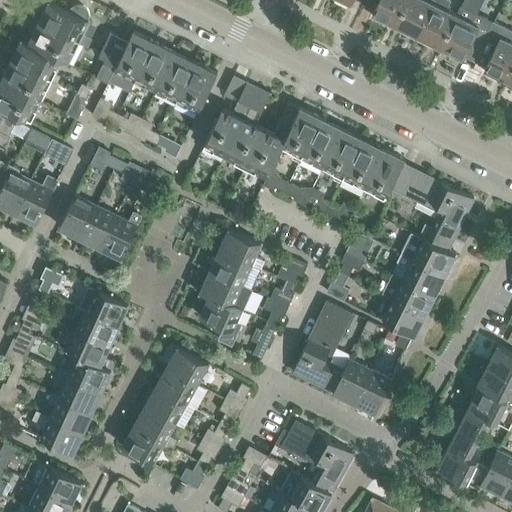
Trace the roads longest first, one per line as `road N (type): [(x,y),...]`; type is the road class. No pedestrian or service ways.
road 1 (residential): [(511,168),(178,0)]
road 2 (residential): [(146,299),(158,224),(180,169),(91,129),(32,252)]
road 3 (residential): [(384,448),(446,365),(511,248)]
road 4 (residential): [(271,384),(329,237),(269,202)]
road 5 (residential): [(114,466),(101,442),(161,316)]
road 6 (residential): [(198,511),(271,384)]
road 7 (residential): [(271,384),(232,365),(226,347),(161,316)]
road 8 (residential): [(384,448),(372,433),(271,384)]
